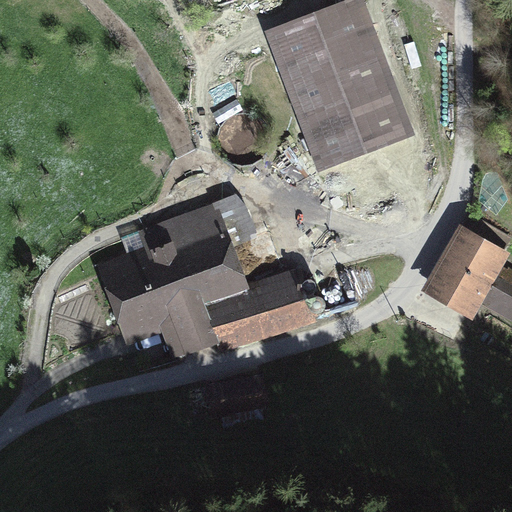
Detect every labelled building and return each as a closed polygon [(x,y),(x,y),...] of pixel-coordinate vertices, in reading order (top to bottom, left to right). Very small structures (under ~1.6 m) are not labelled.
[(416,134),(364,0),(343,0),(264,30),(280,70),(291,100),(318,171),(416,134)] [(258,83),(274,108),(291,100),(280,70),(258,83)] [(397,192),(365,156),(340,177),(373,213),(397,192)] [(302,275),(255,292),(224,208),(141,239),(147,255),(102,272),(131,350),(174,334),(180,350),(216,337),(224,360),(320,324),(302,275)] [(455,229),(421,296),(473,322),(480,308),(511,324),(511,281),(497,274),(507,255),(455,229)] [(277,378),(215,389),(221,422),(283,411),(277,378)]
